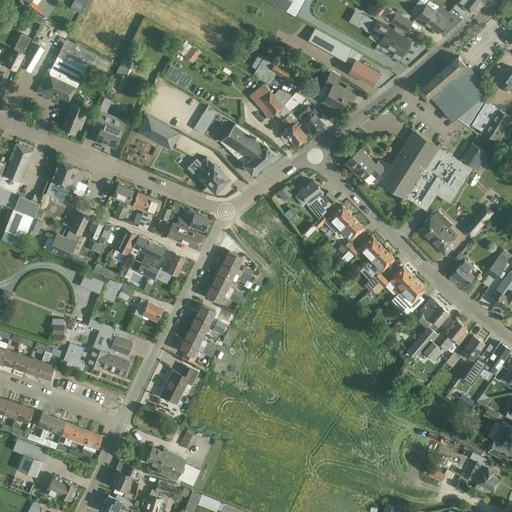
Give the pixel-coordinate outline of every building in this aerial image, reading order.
[(38,14),(42,8),(30,0),(27,0),(29,1),(26,6),(38,14)] [(85,0),(75,0),(71,8),(79,12),(85,0)] [(265,0),(285,11),(290,0),(265,0)] [(456,0),(458,1),(453,7),(464,16),(469,10),(470,11),(478,0),(456,0)] [(406,32),(413,22),(379,1),(373,10),(390,21),(389,22),(406,32)] [(440,31),(443,26),(442,25),(446,20),(438,14),(440,12),(427,2),(417,15),(438,31),(438,30),(440,31)] [(402,55),(409,41),(393,31),(393,30),(377,21),(376,22),(362,14),(356,25),(370,33),(372,31),(382,37),(379,42),(402,55)] [(351,66),(352,66),(348,71),(353,74),(365,81),(371,84),(372,82),(373,82),(378,72),(379,73),(379,72),(358,60),(361,54),(315,28),(308,40),(345,61),(345,60),(352,64),(351,66)] [(257,52),(259,47),(264,37),(257,34),(252,43),(250,48),(257,52)] [(12,47),(3,64),(16,70),(24,54),(24,53),(29,44),(18,38),(14,48),(12,47)] [(66,39),(54,63),(50,61),(48,66),(51,67),(47,67),(41,79),(36,91),(58,101),(60,97),(69,101),(76,87),(88,64),(106,73),(112,62),(66,39)] [(184,41),(177,51),(192,62),(200,53),(184,41)] [(256,70),(268,76),(271,70),(292,83),(297,75),(275,62),(276,61),(265,55),(256,70)] [(448,65),(478,100),(479,99),(490,89),(468,64),(467,65),(459,55),(448,65)] [(188,87),(194,76),(171,64),(165,75),(188,87)] [(478,100),(448,65),(436,75),(466,110),(478,100)] [(344,88),(337,84),(341,76),(331,70),(323,84),(317,95),(323,99),(323,100),(339,109),(345,100),(350,102),(356,91),(346,85),(344,88)] [(117,71),(112,85),(123,90),(129,76),(117,71)] [(511,72),(503,85),(511,91),(511,72)] [(466,110),(436,75),(420,89),(428,99),(432,96),(453,121),(458,117),(466,110)] [(295,117),(284,104),(284,105),(283,105),(264,82),(252,93),(271,116),(274,114),(283,118),(289,126),(284,131),(281,133),(280,137),(284,141),(288,141),(291,138),(296,145),(306,136),(293,120),(296,118),(295,117)] [(295,92),(291,96),(301,103),(305,97),(295,92)] [(458,117),(468,125),(483,102),(479,99),(478,100),(466,110),(458,117)] [(486,101),(472,124),(498,139),(511,116),(498,108),(498,109),(486,101)] [(88,109),(72,102),(61,128),(74,134),(77,128),(80,129),(88,109)] [(200,118),(209,123),(217,110),(208,105),(200,118)] [(306,109),(295,117),(296,118),(299,122),(303,118),(313,131),(323,123),(317,116),(320,114),(315,109),(313,111),(309,106),(306,109)] [(110,115),(98,110),(91,126),(100,129),(95,140),(106,145),(107,143),(115,146),(125,120),(110,114),(110,115)] [(252,173),(274,154),(264,142),(236,122),(220,141),(242,162),(252,173)] [(175,142),(176,141),(156,131),(156,132),(152,140),(171,150),(175,142)] [(473,168),(461,160),(415,131),(383,181),(427,210),(438,193),(451,202),(473,168)] [(461,156),(465,151),(451,142),(448,148),(461,156)] [(461,160),(473,168),(474,167),(477,169),(488,152),(472,142),(461,160)] [(23,241),(32,218),(33,215),(39,202),(16,192),(33,150),(16,143),(8,162),(7,164),(0,182),(0,203),(1,204),(5,195),(17,199),(13,207),(0,239),(20,247),(23,241)] [(377,164),(361,148),(347,161),(363,178),(370,171),(375,177),(385,168),(379,162),(377,164)] [(207,157),(200,163),(201,164),(208,170),(202,176),(216,190),(227,177),(207,157)] [(0,180),(1,181),(7,164),(8,162),(0,158),(0,180)] [(63,201),(77,167),(59,160),(45,194),(63,201)] [(77,180),(73,192),(83,196),(87,184),(77,180)] [(302,206),(309,200),(321,216),(323,214),(327,210),(325,209),(336,199),(328,190),(325,193),(322,190),(313,180),(299,191),(294,195),(302,206)] [(113,197),(120,199),(114,215),(116,216),(115,218),(120,220),(121,218),(122,219),(126,207),(125,207),(133,189),(118,183),(113,197)] [(284,199),(291,193),(287,187),(279,192),(284,199)] [(143,209),(149,195),(137,191),(132,205),(143,209)] [(149,195),(143,209),(144,209),(142,214),(141,213),(137,224),(143,226),(149,211),(155,214),(161,199),(149,195)] [(327,219),(324,221),(335,232),(340,228),(352,215),(341,204),(329,216),(327,219)] [(485,205),(464,229),(473,237),(494,212),(485,205)] [(162,206),(158,217),(167,221),(172,209),(162,206)] [(37,209),(34,215),(41,217),(43,211),(37,209)] [(288,219),(294,215),(289,209),(284,213),(288,219)] [(188,210),(184,219),(177,216),(174,222),(187,227),(189,224),(204,231),(209,218),(188,210)] [(68,260),(80,234),(89,217),(78,212),(66,237),(56,232),(48,250),(68,260)] [(137,224),(141,213),(136,212),(132,222),(137,224)] [(431,214),(425,222),(426,223),(419,229),(445,254),(455,245),(451,241),(458,234),(450,226),(436,212),(433,216),(431,214)] [(324,221),(327,219),(323,214),(321,216),(316,221),(320,226),(324,221)] [(352,215),(340,228),(351,239),(363,227),(352,215)] [(32,218),(23,241),(33,245),(34,242),(30,240),(30,238),(32,238),(35,231),(33,230),(37,220),(32,218)] [(112,224),(100,219),(98,224),(93,222),(89,230),(95,232),(92,238),(104,244),(112,224)] [(172,222),(167,236),(196,248),(202,235),(172,222)] [(123,263),(125,259),(136,234),(126,229),(116,249),(117,250),(113,258),(123,263)] [(370,259),(383,247),(372,235),(359,247),(370,259)] [(147,294),(161,268),(160,267),(159,270),(153,267),(157,260),(158,260),(164,248),(139,236),(133,247),(146,254),(137,271),(148,277),(146,281),(147,282),(142,291),(147,294)] [(344,255),(353,246),(348,241),(343,245),(342,244),(337,248),(343,255),(341,257),(339,260),(344,255)] [(107,258),(113,247),(107,244),(102,256),(107,258)] [(344,255),(339,260),(343,265),(358,250),(353,246),(344,255)] [(372,288),(383,277),(379,272),(394,258),(383,247),(370,259),(374,263),(369,267),(376,274),(365,285),(369,290),(372,287),(372,288)] [(223,262),(237,269),(242,258),(229,251),(223,262)] [(501,252),(486,272),(495,278),(510,258),(501,252)] [(177,275),(184,258),(174,253),(166,270),(161,268),(147,294),(148,294),(155,279),(167,283),(171,272),(177,275)] [(83,266),(86,260),(73,254),(70,260),(83,266)] [(462,262),(450,276),(457,281),(459,278),(467,285),(474,276),(468,270),(472,265),(459,254),(456,258),(462,262)] [(223,262),(217,273),(231,280),(234,274),(248,281),(251,276),(242,271),(237,269),(223,262)] [(242,271),(251,276),(253,270),(245,266),(242,271)] [(402,267),(389,279),(397,287),(393,290),(397,294),(401,291),(414,278),(402,267)] [(509,311),(511,307),(511,268),(498,288),(503,292),(496,302),(509,311)] [(217,273),(212,284),(240,298),(242,293),(228,286),(231,280),(217,273)] [(383,277),(372,288),(377,293),(388,282),(383,277)] [(414,278),(401,291),(410,301),(401,309),(407,315),(418,304),(414,301),(414,300),(425,289),(414,278)] [(124,284),(120,291),(131,296),(135,289),(124,284)] [(240,298),(212,284),(206,295),(220,302),(223,295),(228,298),(237,303),(237,302),(241,304),(243,300),(240,298)] [(2,289),(0,295),(0,301),(9,305),(14,294),(2,289)] [(421,310),(418,313),(417,320),(426,328),(406,350),(407,350),(406,351),(403,349),(400,353),(407,359),(408,357),(413,361),(416,358),(443,326),(439,323),(448,312),(438,303),(431,298),(421,310)] [(141,317),(143,314),(156,321),(163,308),(148,301),(148,302),(141,299),(138,306),(135,314),(141,317)] [(211,308),(202,304),(196,315),(224,329),(232,314),(223,309),(219,317),(223,319),(221,321),(213,317),(216,311),(215,310),(216,307),(213,305),(211,308)] [(99,320),(101,313),(95,310),(92,317),(99,320)] [(196,315),(191,326),(205,333),(208,327),(221,334),(224,329),(196,315)] [(91,319),(88,326),(100,330),(93,347),(90,346),(89,350),(70,343),(64,359),(69,361),(70,357),(101,369),(102,367),(116,373),(116,375),(122,377),(122,375),(124,376),(124,375),(126,376),(129,370),(127,369),(130,361),(128,360),(130,355),(128,354),(133,342),(127,340),(129,333),(91,319)] [(445,332),(448,335),(439,345),(446,351),(454,341),(458,345),(446,361),(461,342),(468,334),(464,330),(466,327),(456,319),(445,332)] [(64,334),(67,332),(67,327),(64,324),(52,324),(52,333),(64,334)] [(191,326),(185,338),(213,352),(216,346),(207,342),(207,341),(202,339),(205,333),(191,326)] [(443,326),(416,358),(423,350),(434,360),(442,351),(438,348),(439,346),(432,340),(437,334),(437,333),(443,326)] [(0,329),(0,335),(7,338),(9,333),(0,329)] [(21,343),(23,337),(12,334),(11,339),(21,343)] [(53,334),(52,343),(64,344),(66,342),(66,336),(64,334),(53,334)] [(461,342),(446,361),(442,366),(445,368),(449,364),(452,366),(460,356),(463,358),(466,354),(472,358),(484,342),(473,335),(466,345),(461,342)] [(23,337),(21,343),(31,346),(33,341),(23,337)] [(213,352),(185,338),(179,349),(184,351),(182,356),(193,362),(196,356),(194,355),(197,349),(202,351),(202,352),(210,356),(213,352)] [(34,347),(45,351),(47,345),(46,345),(36,342),(34,347)] [(510,349),(500,342),(496,349),(490,345),(481,357),(476,353),(461,376),(471,384),(485,365),(494,372),(510,349)] [(50,378),(54,364),(48,362),(53,347),(47,345),(45,351),(42,360),(37,374),(50,378)] [(6,348),(2,362),(13,366),(18,352),(6,348)] [(18,352),(13,366),(25,370),(30,356),(18,352)] [(37,374),(42,360),(30,356),(25,370),(37,374)] [(511,361),(507,369),(502,365),(494,377),(499,380),(502,375),(511,382),(511,361)] [(181,374),(173,370),(160,395),(174,402),(177,394),(180,396),(187,382),(191,385),(197,372),(186,366),(181,374)] [(0,422),(1,423),(5,413),(4,413),(9,399),(0,396),(0,422)] [(489,398),(477,401),(486,406),(491,397),(489,398)] [(464,405),(470,409),(475,401),(469,398),(464,405)] [(16,417),(21,403),(9,399),(4,413),(5,413),(16,417)] [(21,403),(16,417),(28,421),(33,408),(21,403)] [(487,406),(483,414),(494,420),(499,413),(487,406)] [(43,444),(45,439),(43,438),(47,436),(49,429),(54,415),(42,411),(37,424),(43,427),(40,437),(29,433),(27,438),(41,443),(40,444),(43,444)] [(61,433),(66,420),(54,415),(49,429),(61,433)] [(66,420),(61,433),(66,435),(63,443),(70,446),(73,438),(72,438),(77,424),(66,420)] [(511,451),(511,446),(503,442),(511,425),(502,420),(500,424),(494,421),(487,435),(492,438),(487,449),(507,460),(511,451)] [(11,432),(13,427),(2,423),(0,429),(11,432)] [(84,442),(90,429),(77,424),(72,438),(73,438),(84,442)] [(13,427),(11,432),(25,437),(27,432),(13,427)] [(102,447),(106,436),(90,429),(84,442),(96,447),(97,445),(102,447)] [(186,431),(179,444),(188,449),(196,436),(186,431)] [(462,434),(457,441),(481,455),(485,447),(462,434)] [(17,438),(12,449),(24,454),(17,469),(36,477),(42,461),(47,450),(17,438)] [(45,439),(43,444),(55,449),(57,443),(45,439)] [(57,443),(55,449),(65,453),(67,447),(57,443)] [(200,469),(185,462),(186,459),(163,449),(162,451),(153,446),(146,460),(162,468),(160,472),(176,480),(177,478),(193,485),(200,469)] [(79,457),(81,452),(71,448),(69,453),(79,457)] [(89,461),(91,456),(81,452),(79,457),(89,461)] [(497,486),(496,484),(499,479),(491,474),(494,470),(477,461),(469,477),(477,482),(475,487),(481,491),(484,486),(493,490),(494,490),(495,489),(497,486)] [(138,481),(141,470),(126,463),(122,471),(119,470),(113,485),(124,490),(130,477),(138,481)] [(431,467),(427,474),(441,481),(445,474),(431,467)] [(53,475),(44,492),(55,497),(57,493),(71,499),(77,486),(53,475)] [(170,511),(177,489),(171,487),(171,486),(157,481),(155,489),(151,488),(150,493),(148,493),(146,499),(143,498),(140,505),(143,506),(141,511),(170,511)] [(191,490),(183,487),(181,492),(185,494),(184,496),(188,498),(191,490)] [(123,497),(133,501),(135,495),(126,491),(123,497)] [(133,501),(123,497),(121,501),(108,495),(101,509),(107,511),(117,511),(120,505),(128,508),(131,509),(133,501)] [(383,511),(399,511),(402,506),(387,501),(383,511)] [(39,511),(42,508),(32,503),(27,511),(39,511)]
